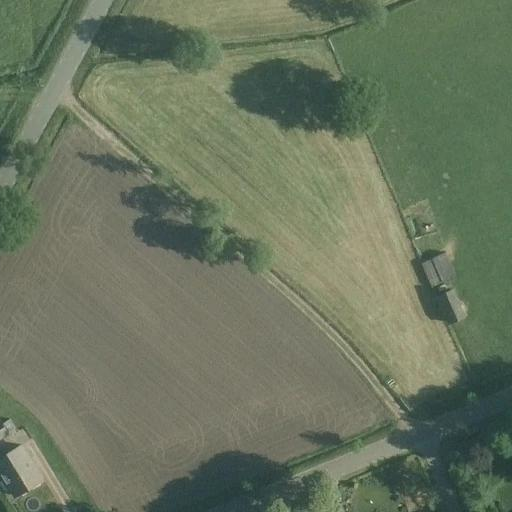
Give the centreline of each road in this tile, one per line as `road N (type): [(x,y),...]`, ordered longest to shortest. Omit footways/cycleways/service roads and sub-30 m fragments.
road 1 (track): [(421,435),(359,360),(275,281),(52,88)]
road 2 (unclassified): [(0,188),(99,0)]
road 3 (unclassified): [(223,511),(421,435)]
